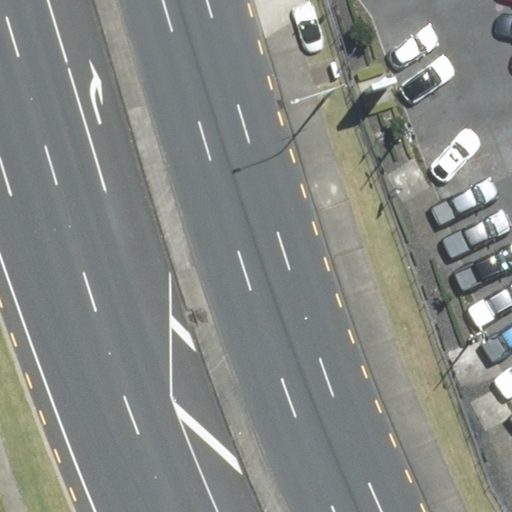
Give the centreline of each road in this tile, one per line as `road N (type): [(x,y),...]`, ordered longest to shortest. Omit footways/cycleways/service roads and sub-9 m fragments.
road 1 (primary): [(188,0),(278,306),(357,511)]
road 2 (primary): [(181,511),(67,194)]
road 3 (primary): [(67,194),(3,0)]
road 4 (primary): [(67,194),(0,53)]
road 5 (unknown): [(470,0),(511,113)]
